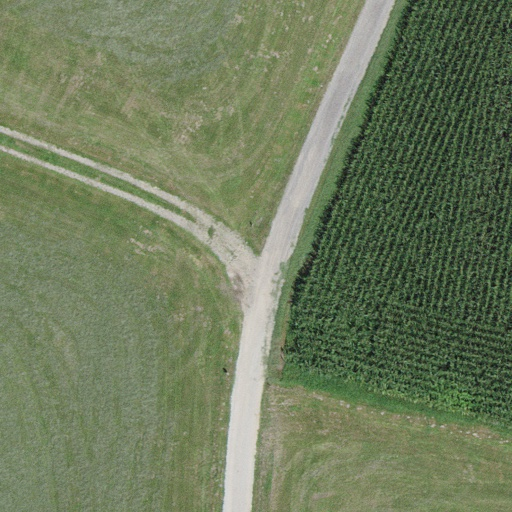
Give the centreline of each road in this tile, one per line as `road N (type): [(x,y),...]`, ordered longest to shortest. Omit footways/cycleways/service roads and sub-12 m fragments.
road 1 (track): [(382,0),(261,297),(237,460),(238,511)]
road 2 (track): [(0,140),(173,210),(234,254),(261,297)]
